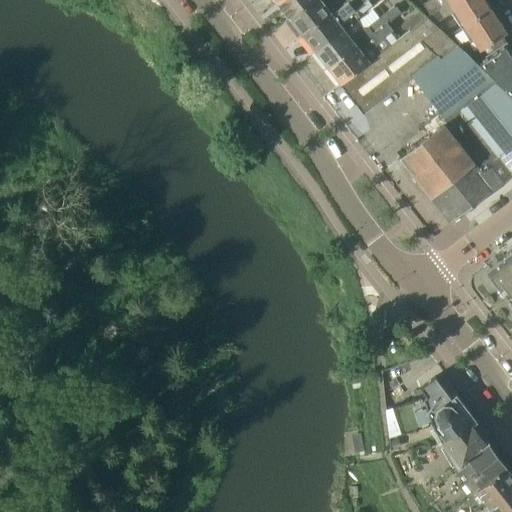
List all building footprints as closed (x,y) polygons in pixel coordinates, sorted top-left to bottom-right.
[(279,0),(277,2),(290,18),(312,0),(279,0)] [(332,14),(350,0),(312,0),(290,18),(303,34),(331,12),(332,14)] [(346,30),(358,21),(358,20),(361,18),(355,11),(368,0),(350,0),(332,14),(331,12),(303,34),(316,51),(344,29),(346,30)] [(450,3),(455,0),(428,0),(423,4),(430,15),(427,17),(428,17),(439,10),(450,3)] [(455,11),(452,13),(462,28),(491,10),(484,0),(455,0),(450,3),(455,11)] [(395,6),(384,14),(390,21),(401,13),(395,6)] [(407,32),(427,17),(421,10),(417,13),(402,25),(407,32)] [(439,10),(428,17),(435,24),(444,18),(439,10)] [(491,10),(462,28),(471,42),(474,40),(480,49),(469,57),(476,63),(477,62),(505,43),(500,36),(506,33),(491,10)] [(358,47),(390,21),(384,14),(365,29),(358,21),(346,30),(344,29),(316,51),(328,66),(357,44),(358,47)] [(460,48),(435,24),(428,17),(427,17),(407,32),(408,32),(370,62),(369,61),(341,83),(364,112),(411,75),(447,122),(496,83),(476,63),(469,57),(460,48)] [(341,83),(369,61),(363,54),(396,29),(390,21),(358,47),(357,44),(328,66),(341,83)] [(498,81),(511,95),(511,54),(505,43),(477,62),(476,63),(496,83),(498,81)] [(511,95),(498,81),(496,83),(447,122),(400,157),(450,221),(451,221),(452,222),(511,175),(511,95)] [(511,252),(486,271),(500,289),(504,286),(511,296),(511,252)] [(442,442),(470,421),(435,376),(420,387),(426,395),(424,397),(393,407),(402,433),(432,423),(433,427),(442,442)] [(393,407),(387,409),(390,437),(398,434),(402,433),(393,407)] [(457,467),(487,443),(470,421),(442,442),(457,467)] [(473,493),(506,467),(487,443),(457,467),(454,469),(473,493)] [(510,511),(511,511),(511,474),(506,467),(473,493),(469,496),(470,507),(470,511),(510,511)]
